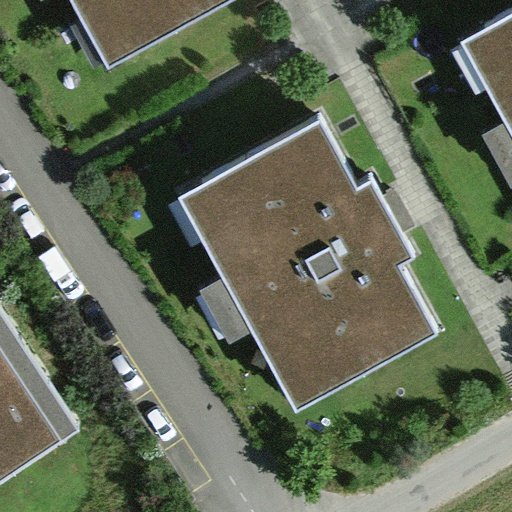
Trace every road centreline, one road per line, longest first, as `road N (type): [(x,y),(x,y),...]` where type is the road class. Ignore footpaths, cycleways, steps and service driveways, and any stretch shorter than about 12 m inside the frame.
road 1 (residential): [(260,511),(0,135)]
road 2 (residential): [(370,511),(511,432)]
